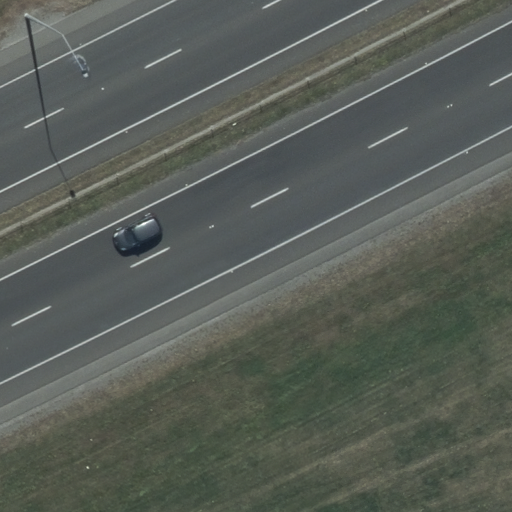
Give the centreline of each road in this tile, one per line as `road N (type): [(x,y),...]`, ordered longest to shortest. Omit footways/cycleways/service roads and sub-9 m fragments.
road 1 (motorway): [(511,73),(0,332)]
road 2 (motorway): [(0,141),(281,0)]
